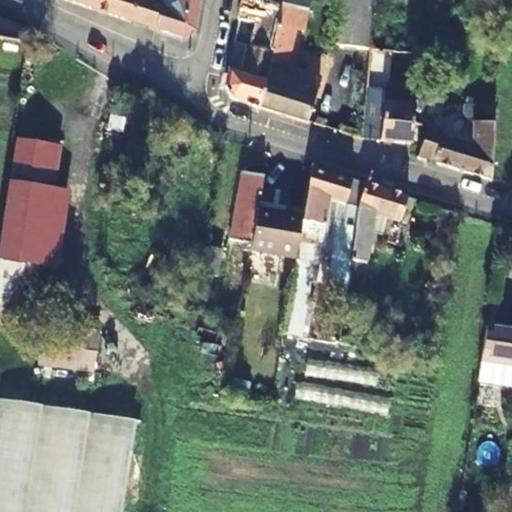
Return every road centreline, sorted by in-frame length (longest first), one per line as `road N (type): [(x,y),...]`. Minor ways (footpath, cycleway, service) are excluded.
road 1 (residential): [(511,209),(255,132),(197,101)]
road 2 (residential): [(197,101),(0,1)]
